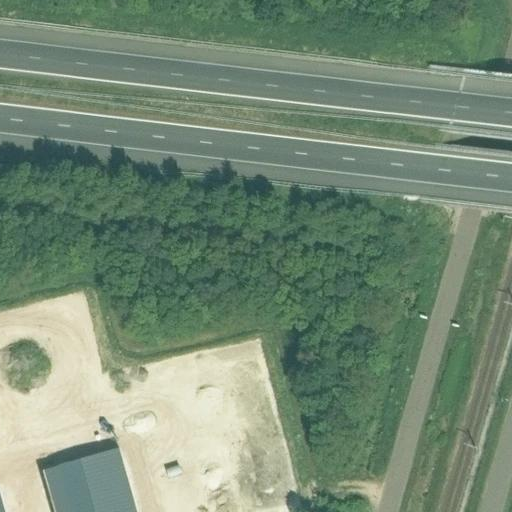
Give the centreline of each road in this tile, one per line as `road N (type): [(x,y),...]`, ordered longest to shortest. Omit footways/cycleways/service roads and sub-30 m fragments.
road 1 (motorway): [(0,121),(511,179)]
road 2 (motorway): [(511,115),(0,58)]
road 3 (unclassified): [(385,511),(511,71)]
